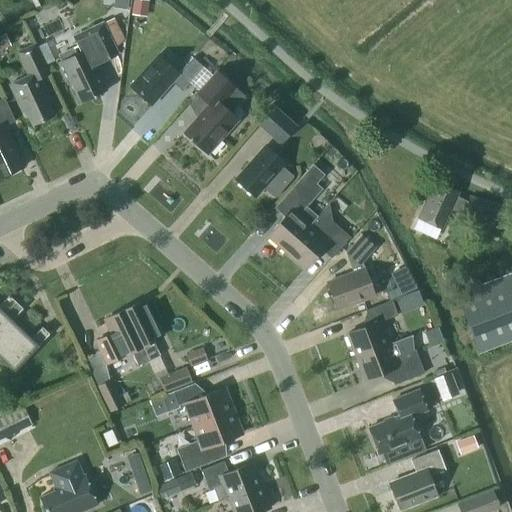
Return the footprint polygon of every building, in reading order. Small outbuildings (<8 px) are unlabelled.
[(145,15),(147,0),(145,0),(134,0),(132,14),(145,15)] [(103,23),(92,28),(75,36),(83,52),(59,63),(66,80),(70,78),(81,101),(106,89),(94,65),(118,54),(103,23)] [(131,33),(129,50),(145,52),(147,35),(131,33)] [(47,100),(50,99),(41,79),(50,74),(35,44),(17,52),(29,76),(10,84),(23,112),(26,111),(33,125),(54,115),(47,100)] [(152,104),(172,82),(183,91),(204,67),(193,57),(178,74),(157,56),(131,85),(152,104)] [(183,132),(190,138),(189,140),(192,143),(194,141),(208,154),(238,119),(231,113),(245,96),(217,71),(197,93),(209,104),(183,132)] [(0,177),(24,167),(5,126),(15,121),(4,99),(0,100),(0,177)] [(296,125),(275,107),(261,122),(282,141),(296,125)] [(286,169),(288,166),(265,146),(236,179),(256,196),(264,187),(275,197),(294,176),(286,169)] [(285,216),(267,236),(286,252),(310,225),(318,216),(307,206),(323,189),(317,183),(325,174),(313,164),(275,208),(285,216)] [(459,192),(435,181),(418,217),(419,218),(414,229),(436,239),(441,228),(442,228),(451,208),(464,214),(462,219),(500,232),(508,209),(470,196),(468,202),(457,197),(459,192)] [(310,225),(286,252),(304,268),(322,249),(332,258),(350,237),(333,221),(330,224),(319,215),(318,216),(310,225)] [(374,295),(362,263),(376,247),(362,234),(346,252),(353,273),(327,282),(337,309),(374,295)] [(395,248),(384,254),(390,264),(401,258),(395,248)] [(405,266),(391,273),(398,287),(387,292),(391,300),(415,287),(405,266)] [(511,338),(511,273),(457,295),(479,351),(511,338)] [(0,333),(12,319),(22,308),(22,309),(23,308),(9,295),(8,295),(9,296),(0,304),(0,333)] [(160,355),(153,341),(162,336),(145,300),(125,310),(149,360),(160,355)] [(392,300),(366,310),(371,324),(347,334),(355,356),(389,343),(381,321),(397,315),(392,300)] [(138,366),(149,360),(125,310),(104,320),(110,331),(94,339),(106,364),(131,351),(138,366)] [(49,334),(49,333),(42,326),(42,327),(32,338),(12,319),(0,333),(0,357),(14,371),(38,345),(38,344),(49,333),(49,334)] [(394,384),(424,373),(415,349),(413,350),(411,335),(389,343),(355,356),(364,379),(389,370),(394,384)] [(193,364),(209,358),(205,347),(189,354),(193,364)] [(165,391),(191,381),(186,368),(160,378),(165,391)] [(124,404),(111,378),(96,386),(109,412),(124,404)] [(174,391),(150,401),(156,416),(176,409),(178,415),(188,411),(194,426),(233,411),(225,388),(179,405),(174,391)] [(420,438),(411,416),(427,410),(419,389),(393,400),(399,416),(368,428),(379,454),(420,438)] [(0,430),(3,438),(11,434),(32,424),(24,406),(0,417),(0,430)] [(242,434),(233,411),(194,426),(199,439),(176,448),(186,472),(219,459),(213,445),(242,434)] [(103,434),(109,446),(118,442),(112,429),(103,434)] [(473,435),(461,439),(466,452),(478,448),(473,435)] [(429,475),(445,469),(437,450),(411,460),(417,473),(392,483),(391,482),(390,483),(401,509),(402,509),(401,508),(435,495),(435,496),(437,495),(429,475)] [(54,487),(55,490),(40,497),(46,511),(71,511),(75,510),(75,511),(78,511),(98,504),(85,474),(83,475),(77,460),(49,472),(56,487),(54,487)] [(228,472),(224,461),(201,470),(209,489),(213,487),(219,502),(228,498),(262,485),(253,462),(228,472)] [(147,476),(135,480),(140,494),(152,490),(147,476)] [(180,490),(176,479),(157,486),(161,498),(180,490)] [(257,511),(270,507),(262,485),(228,498),(234,511),(233,511),(257,511)] [(484,511),(499,507),(493,491),(458,504),(461,511),(484,511)]
